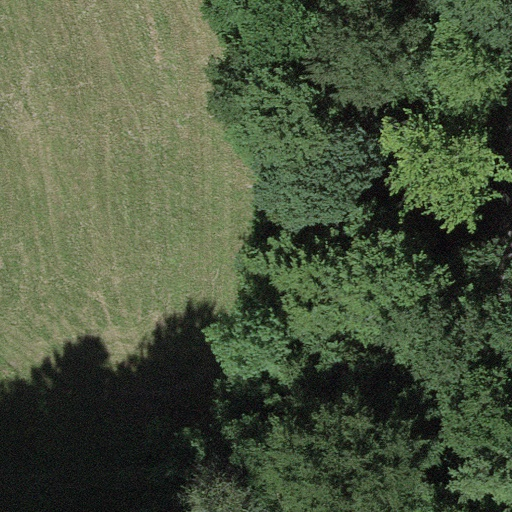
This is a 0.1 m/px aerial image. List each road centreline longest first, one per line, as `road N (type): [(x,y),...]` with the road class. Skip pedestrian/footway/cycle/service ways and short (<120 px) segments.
road 1 (track): [(340,511),(421,456),(464,397),(487,341),(511,234)]
road 2 (track): [(511,508),(464,397)]
